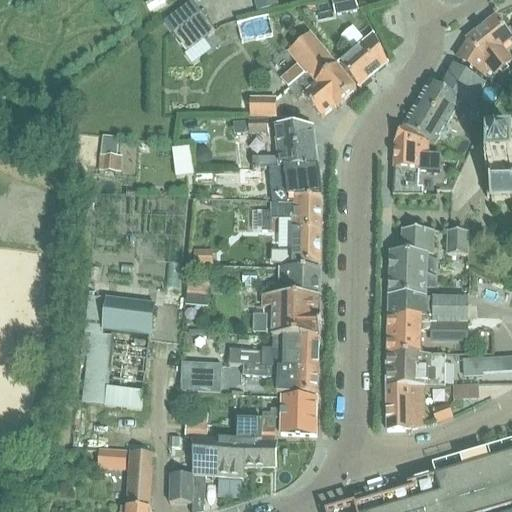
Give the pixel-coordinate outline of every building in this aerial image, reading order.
[(252,0),(256,14),(276,9),(274,0),(252,0)] [(352,0),(338,0),(332,1),(335,18),(358,13),(352,0)] [(327,5),(315,11),(323,27),(335,21),(327,5)] [(215,34),(200,13),(172,34),(187,55),(215,34)] [(233,20),(214,27),(219,39),(237,33),(233,20)] [(476,73),(492,83),(494,79),(495,80),(511,66),(511,61),(503,49),(511,41),(496,21),(468,43),(470,45),(459,62),(476,73)] [(359,90),(388,67),(373,37),(339,66),(359,90)] [(340,106),(356,93),(310,38),(288,56),(306,77),(288,91),(298,104),(303,100),(321,121),(339,105),(340,106)] [(431,85),(404,130),(428,144),(435,149),(462,104),(471,110),(485,86),(454,68),(441,90),(431,85)] [(276,121),(276,102),(250,102),(250,121),(276,121)] [(268,122),(250,123),(250,125),(234,126),(235,137),(249,136),(249,138),(269,136),(268,122)] [(266,170),(317,171),(314,148),(312,130),(274,129),(277,154),(278,161),(265,161),(266,170)] [(418,190),(418,172),(438,173),(439,160),(427,159),(428,144),(404,130),(396,144),(393,196),(422,197),(423,190),(418,190)] [(511,206),(511,205),(511,138),(508,138),(507,139),(505,140),(505,142),(505,145),(495,145),(495,140),(490,140),(490,145),(485,145),(485,149),(490,149),(490,165),(484,165),(484,170),(490,170),(490,197),(486,197),(486,202),(490,202),(490,206),(495,206),(495,202),(511,201),(511,206)] [(167,177),(185,174),(180,146),(163,149),(167,177)] [(195,156),(195,163),(200,168),(207,168),(212,163),(212,155),(207,150),(200,150),(195,156)] [(104,159),(103,174),(115,175),(116,160),(104,159)] [(459,162),(455,169),(459,172),(463,165),(459,162)] [(286,183),(288,200),(320,201),(317,171),(266,170),(259,170),(261,187),(286,183)] [(320,201),(288,200),(283,200),(283,203),(279,203),(279,207),(270,206),(270,215),(262,215),(261,234),(271,234),(271,221),(293,222),(292,268),(320,268),(321,215),(320,201)] [(389,299),(427,301),(427,257),(433,257),(433,234),(402,233),(402,255),(391,255),(389,299)] [(467,259),(468,235),(448,234),(447,258),(467,259)] [(214,253),(194,253),(194,269),(213,269),(214,253)] [(281,272),(280,300),(320,300),(320,273),(281,272)] [(210,285),(187,284),(186,296),(209,298),(210,285)] [(284,340),(319,341),(320,320),(319,320),(320,300),(280,300),(264,299),(263,310),(275,311),(273,340),(284,340)] [(389,299),(388,320),(408,320),(408,325),(421,325),(421,327),(451,327),(467,327),(467,325),(467,301),(451,301),(442,301),(427,301),(389,299)] [(103,337),(103,334),(152,340),(156,307),(107,302),(88,300),(84,335),(90,336),(103,337)] [(408,320),(388,320),(387,357),(421,356),(421,334),(421,327),(421,325),(408,325),(408,320)] [(451,327),(421,327),(421,334),(430,334),(430,340),(452,340),(451,327)] [(106,409),(106,408),(141,412),(149,343),(103,337),(90,336),(81,406),(106,409)] [(284,340),(282,371),(318,373),(319,341),(284,340)] [(244,369),(250,369),(259,369),(260,355),(231,353),(229,368),(231,368),(244,369)] [(421,356),(387,357),(386,390),(423,389),(444,389),(445,358),(421,358),(421,356)] [(511,360),(481,362),(464,363),(465,380),(482,379),(482,376),(511,374),(511,360)] [(231,368),(231,378),(244,378),(244,369),(231,368)] [(244,378),(244,379),(271,380),(271,376),(278,376),(277,397),(317,398),(318,373),(282,371),(259,369),(250,369),(244,369),(244,378)] [(192,371),(191,396),(206,397),(207,371),(192,371)] [(423,389),(386,390),(386,409),(423,408),(423,389)] [(238,424),(237,445),(276,445),(275,445),(276,421),(281,421),(281,438),(315,440),(317,402),(282,400),(282,412),(271,411),(271,416),(262,416),(262,424),(238,424)] [(449,407),(431,413),(434,425),(452,420),(449,407)] [(423,408),(386,409),(387,434),(409,434),(423,429),(423,408)] [(138,438),(139,428),(121,427),(121,437),(138,438)] [(185,428),(185,440),(207,441),(208,429),(185,428)] [(180,441),(171,441),(171,451),(180,451),(180,441)] [(275,472),(276,445),(237,445),(194,443),(192,479),(193,480),(241,482),(241,471),(275,472)] [(511,511),(511,446),(433,470),(435,480),(432,480),(433,481),(416,486),(416,485),(407,488),(408,489),(411,488),(412,492),(356,509),(355,507),(352,508),(352,510),(353,510),(353,511),(511,511)] [(127,473),(128,456),(100,453),(99,471),(100,471),(127,473)] [(150,511),(153,472),(151,472),(152,458),(131,456),(126,509),(120,509),(120,511),(150,511)] [(192,508),(193,480),(192,479),(170,479),(170,507),(192,508)] [(204,511),(205,503),(193,503),(192,511),(204,511)]
